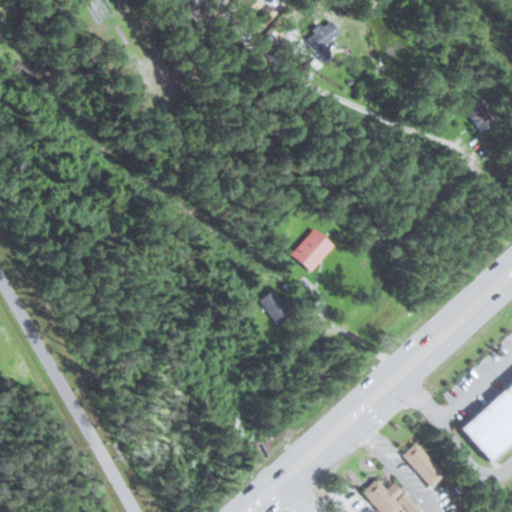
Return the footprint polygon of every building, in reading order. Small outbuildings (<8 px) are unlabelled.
[(339,34),(328,21),(308,38),(319,50),(339,34)] [(495,123),(478,97),(463,106),(480,133),(495,123)] [(289,255),(308,272),(331,246),(312,229),(289,255)] [(278,325),(291,313),(270,290),(257,302),(278,325)] [(257,363),(245,346),(232,354),(243,372),(257,363)] [(511,379),(457,427),(487,462),(511,440),(511,379)] [(443,474),(413,444),(400,456),(430,487),(443,474)] [(417,511),(379,474),(363,488),(381,507),(373,511),(417,511)]
